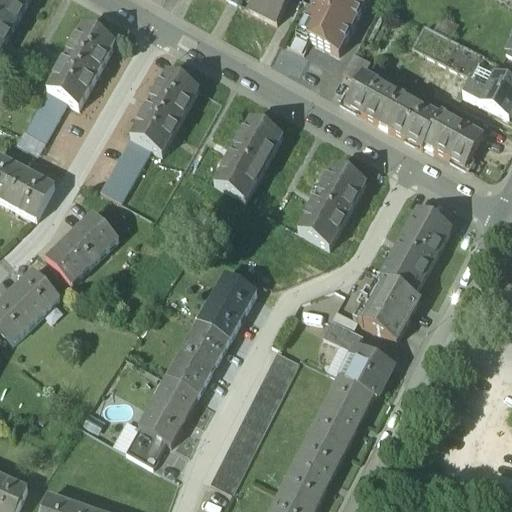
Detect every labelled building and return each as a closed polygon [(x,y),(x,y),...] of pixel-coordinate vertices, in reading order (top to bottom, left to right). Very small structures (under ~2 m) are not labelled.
[(24,0),(0,0),(0,62),(32,4),(24,0)] [(230,0),(229,3),(229,4),(238,9),(242,0),(230,0)] [(257,0),(251,14),(278,28),(292,0),(257,0)] [(320,0),(301,37),(310,41),(309,44),(339,60),(368,3),(363,0),(320,0)] [(435,32),(451,40),(458,27),(441,18),(435,32)] [(84,33),(48,99),(68,109),(79,116),(115,50),(84,33)] [(484,63),(425,33),(414,54),(471,83),(467,90),(468,90),(477,74),(479,75),(484,63)] [(355,59),(344,81),(357,87),(361,79),(363,79),(369,67),(355,59)] [(479,75),(477,74),(468,90),(484,99),(493,82),(479,75)] [(199,96),(168,79),(131,145),(152,156),(163,162),(199,96)] [(383,132),(402,102),(363,79),(361,79),(357,87),(344,111),(383,132)] [(511,91),(493,82),(484,99),(468,90),(467,90),(461,101),(507,125),(511,116),(511,91)] [(68,109),(48,99),(26,139),(45,150),(68,109)] [(441,119),(439,122),(402,102),(383,132),(422,155),(424,152),(465,175),(483,142),(441,119)] [(283,143),(251,125),(215,190),(247,208),(283,143)] [(152,156),(131,145),(101,198),(121,210),(152,156)] [(55,193),(0,163),(0,207),(36,227),(55,193)] [(367,189),(335,172),(298,238),(330,255),(367,189)] [(450,236),(419,219),(383,285),(414,302),(450,236)] [(94,222),(46,267),(71,293),(119,248),(94,222)] [(35,279),(0,310),(0,338),(12,351),(60,307),(35,279)] [(226,282),(198,330),(229,347),(256,300),(226,282)] [(375,297),(366,292),(357,309),(366,314),(358,328),(397,349),(420,305),(414,302),(383,285),(382,284),(375,297)] [(358,328),(338,317),(332,327),(334,328),(353,338),(358,328)] [(363,345),(334,328),(324,345),(352,359),(355,354),(357,355),(363,345)] [(198,330),(166,387),(197,404),(229,347),(198,330)] [(357,355),(355,354),(352,359),(341,384),(374,402),(378,404),(393,373),(357,355)] [(275,359),(211,490),(232,500),(241,482),(295,370),(275,359)] [(166,387),(139,434),(166,450),(170,452),(197,404),(166,387)] [(341,387),(311,444),(344,460),(374,402),(341,387)] [(103,434),(88,425),(85,430),(100,439),(103,434)] [(166,450),(139,434),(125,458),(153,474),(166,450)] [(311,444),(281,503),(299,511),(317,511),(344,460),(311,444)] [(19,511),(27,495),(0,482),(0,511),(19,511)] [(75,511),(49,502),(45,511),(75,511)] [(299,511),(281,503),(276,511),(299,511)]
